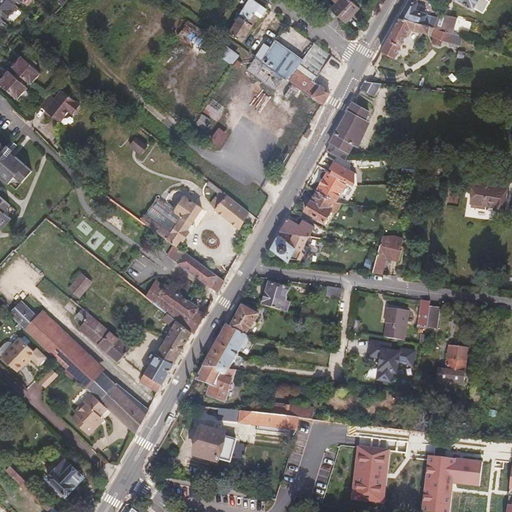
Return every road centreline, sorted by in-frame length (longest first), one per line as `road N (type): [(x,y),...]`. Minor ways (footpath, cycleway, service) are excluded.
road 1 (residential): [(276,511),(301,488),(323,435),(335,431),(511,450)]
road 2 (tertiary): [(362,62),(242,270)]
road 3 (tertiary): [(242,270),(126,477)]
road 4 (residential): [(353,285),(511,306)]
